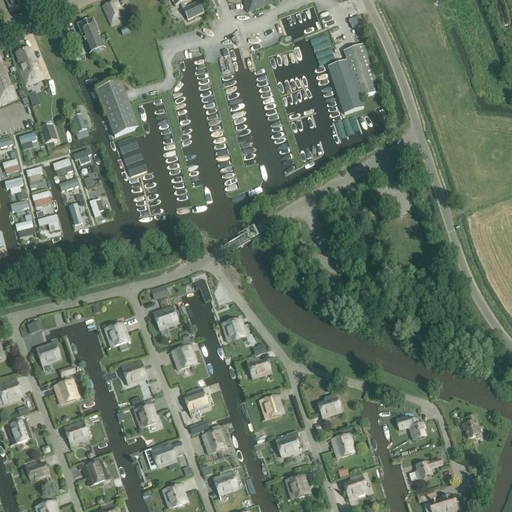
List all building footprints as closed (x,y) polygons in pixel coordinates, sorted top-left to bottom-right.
[(30,5),(28,0),(4,0),(6,2),(7,2),(11,12),(30,5)] [(170,0),(171,1),(172,1),(175,7),(180,5),(183,11),(187,22),(204,14),(199,4),(186,10),(183,4),(190,0),(189,0),(170,0)] [(242,0),(248,15),(274,5),(272,0),(242,0)] [(102,8),(111,28),(121,23),(117,11),(120,9),(116,2),(102,8)] [(89,55),(104,49),(92,20),(77,26),(89,55)] [(129,33),(127,27),(120,30),(122,36),(129,33)] [(336,65),(328,68),(344,116),(363,109),(361,101),(380,95),(380,94),(363,46),(363,45),(343,52),(347,61),(336,65)] [(29,49),(15,54),(19,64),(16,65),(25,87),(44,80),(37,63),(35,64),(29,49)] [(0,105),(16,100),(0,59),(0,105)] [(121,83),(96,92),(115,140),(139,130),(121,83)] [(82,116),(71,119),(77,135),(76,135),(78,141),(89,137),(87,131),(82,116)] [(44,145),(56,141),(51,127),(40,130),(44,145)] [(15,143),(19,155),(24,154),(25,158),(35,155),(31,139),(15,143)] [(0,158),(11,156),(8,140),(0,141),(0,158)] [(70,157),(78,177),(91,172),(84,152),(70,157)] [(38,169),(22,173),(23,179),(39,176),(38,169)] [(94,194),(99,193),(94,172),(87,174),(91,187),(87,188),(85,180),(80,181),(85,198),(94,196),(94,194)] [(43,178),(25,184),(28,192),(46,185),(43,178)] [(29,203),(48,199),(46,193),(28,197),(29,203)] [(95,197),(96,199),(82,205),(89,224),(103,218),(100,210),(106,208),(100,195),(95,197)] [(36,229),(45,228),(46,236),(57,234),(55,218),(35,221),(36,229)] [(165,287),(151,292),(154,302),(168,296),(165,287)] [(160,333),(178,326),(172,308),(153,314),(160,333)] [(246,339),(240,320),(222,326),(228,345),(246,339)] [(27,326),(30,335),(43,331),(39,321),(27,326)] [(130,349),(128,344),(129,343),(122,325),(104,331),(111,350),(118,347),(120,353),(130,349)] [(183,344),(190,342),(187,335),(181,338),(183,344)] [(181,350),(171,354),(178,372),(196,366),(189,347),(191,347),(190,342),(180,346),(181,350)] [(55,345),(36,352),(41,367),(61,360),(55,345)] [(264,347),(253,350),(255,357),(257,356),(266,353),(264,347)] [(258,361),(247,365),(252,380),(271,374),(267,362),(260,364),(258,361)] [(142,368),(135,371),(132,363),(120,367),(127,387),(147,380),(142,368)] [(59,374),(61,380),(76,375),(74,369),(59,374)] [(0,395),(4,406),(22,400),(16,381),(0,387),(0,395)] [(72,382),(54,388),(60,407),(79,400),(72,382)] [(167,388),(169,396),(178,395),(176,386),(167,388)] [(190,416),(209,410),(202,391),(183,398),(190,416)] [(278,397),(259,403),(265,422),(284,416),(278,397)] [(322,419),(341,413),(336,397),(324,401),(326,405),(318,407),(322,419)] [(132,408),(140,430),(158,423),(150,402),(132,408)] [(27,407),(17,411),(20,417),(30,413),(27,407)] [(25,415),(29,428),(40,425),(36,412),(25,415)] [(6,423),(7,428),(13,447),(31,440),(25,422),(23,417),(6,423)] [(481,436),(475,417),(465,420),(466,425),(462,427),(463,432),(465,432),(467,440),(481,436)] [(416,421),(415,421),(414,419),(408,420),(406,418),(395,420),(399,433),(409,430),(413,443),(426,439),(423,431),(425,430),(423,424),(418,426),(416,421)] [(64,431),(65,435),(70,446),(89,440),(82,421),(70,425),(72,429),(64,431)] [(220,432),(202,438),(208,457),(227,450),(220,432)] [(349,436),(331,442),(337,461),(355,455),(349,436)] [(300,453),(296,441),(288,443),(287,440),(276,443),(280,459),(300,453)] [(172,450),(164,453),(162,446),(150,450),(157,469),(176,462),(172,450)] [(81,466),(90,488),(108,482),(99,459),(81,466)] [(440,461),(427,465),(426,464),(415,467),(420,481),(431,477),(429,471),(442,467),(440,461)] [(45,466),(38,469),(35,462),(24,466),(31,485),(50,478),(45,466)] [(337,471),(340,479),(349,476),(346,468),(337,471)] [(285,482),(291,501),(310,496),(303,473),(285,479),(286,482),(285,482)] [(219,497),(238,490),(232,475),(221,479),(222,482),(214,485),(219,497)] [(347,499),(367,493),(362,478),(350,482),(351,485),(343,488),(347,499)] [(181,486),(163,493),(169,511),(188,505),(181,486)] [(452,511),(456,511),(460,510),(458,504),(455,505),(454,505),(452,497),(448,498),(443,499),(444,500),(429,505),(431,511),(452,511)] [(56,511),(53,502),(35,509),(36,511),(56,511)] [(114,511),(113,508),(113,506),(111,503),(100,507),(101,510),(101,511),(114,511)]
